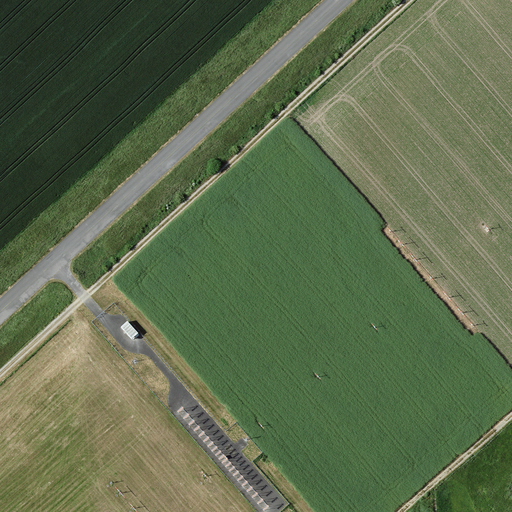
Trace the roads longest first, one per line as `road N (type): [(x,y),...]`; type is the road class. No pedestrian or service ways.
road 1 (track): [(0,374),(408,0)]
road 2 (track): [(400,511),(511,415)]
